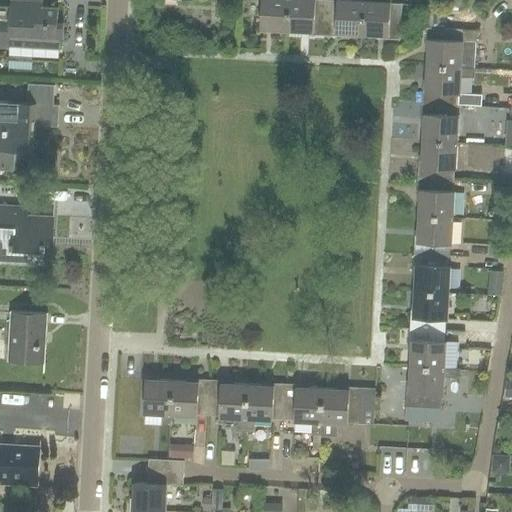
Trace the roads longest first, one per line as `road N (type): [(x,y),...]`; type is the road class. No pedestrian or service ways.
road 1 (residential): [(87,511),(119,0)]
road 2 (residential): [(389,486),(464,489),(481,466),(511,277)]
road 3 (residential): [(214,475),(389,486)]
